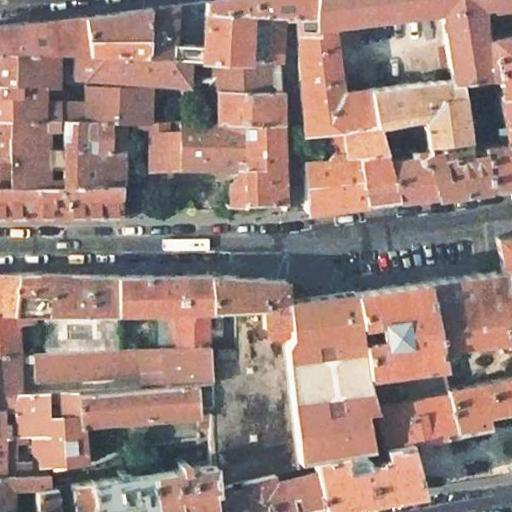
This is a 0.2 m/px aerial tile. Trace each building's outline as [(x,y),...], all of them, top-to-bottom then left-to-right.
[(202,0),(201,42),(176,41),(175,56),(186,56),(191,56),(214,57),(279,60),(281,15),(289,15),(293,15),(294,29),(311,27),(313,0),(202,0)] [(511,32),(511,0),(313,0),(311,27),(326,24),(331,24),(438,10),(448,78),(448,79),(456,78),(493,74),(494,73),(488,34),(481,35),(478,5),(507,1),(511,31),(511,33),(511,32)] [(173,3),(145,7),(143,54),(175,56),(176,41),(170,41),(173,3)] [(114,11),(82,15),(80,51),(143,54),(145,7),(114,11)] [(57,18),(31,21),(32,49),(55,50),(71,51),(80,51),(82,15),(57,18)] [(0,47),(32,49),(31,21),(0,25),(0,47)] [(294,29),(300,132),(329,129),(340,128),(372,120),(368,87),(352,89),(340,91),(335,92),(326,24),(311,27),(294,29)] [(495,92),(511,88),(511,32),(511,33),(511,31),(488,34),(494,73),(493,74),(495,92)] [(0,81),(40,83),(54,83),(55,50),(32,49),(0,47),(0,81)] [(80,51),(71,51),(70,72),(70,75),(185,83),(186,56),(175,56),(143,54),(80,51)] [(214,57),(191,56),(191,63),(214,64),(214,57)] [(279,60),(214,57),(214,64),(214,88),(279,90),(279,60)] [(350,73),(338,74),(340,91),(352,89),(350,73)] [(448,78),(368,87),(372,120),(376,119),(376,120),(421,114),(425,147),(434,145),(435,152),(464,148),(456,78),(448,79),(448,78)] [(0,117),(55,118),(122,120),(127,120),(146,120),(148,86),(82,84),(83,100),(40,100),(40,83),(0,81),(0,117)] [(279,90),(214,88),(214,121),(234,121),(280,121),(280,103),(279,90)] [(511,89),(493,92),(500,138),(511,137),(511,89)] [(385,160),(395,199),(412,197),(460,190),(485,187),(478,146),(464,148),(435,152),(434,145),(425,147),(421,114),(376,120),(380,136),(407,133),(408,139),(419,139),(420,147),(406,150),(407,156),(385,160)] [(55,118),(0,117),(0,145),(43,147),(45,147),(45,146),(45,128),(55,128),(55,118)] [(59,176),(54,176),(54,187),(119,183),(121,149),(122,120),(55,118),(55,128),(59,128),(59,145),(61,145),(61,163),(59,163),(59,176)] [(302,161),(305,211),(354,205),(395,199),(385,160),(380,136),(376,120),(376,119),(372,120),(340,128),(329,129),(331,150),(328,157),(302,161)] [(214,121),(148,120),(148,127),(146,168),(176,167),(235,167),(234,121),(214,121)] [(280,121),(234,121),(235,167),(235,180),(228,180),(227,204),(281,201),(282,201),(281,154),(280,121)] [(55,128),(45,128),(45,146),(54,145),(59,145),(59,128),(55,128)] [(511,137),(500,138),(477,142),(478,146),(485,187),(511,182),(511,137)] [(0,185),(54,187),(54,176),(45,176),(45,163),(43,163),(43,147),(0,145),(0,185)] [(45,147),(43,147),(43,163),(45,163),(54,163),(54,145),(45,146),(45,147)] [(45,163),(45,176),(54,176),(59,176),(59,163),(54,163),(45,163)] [(54,187),(0,185),(0,214),(118,213),(119,183),(54,187)] [(511,233),(494,236),(501,270),(502,270),(509,301),(511,300),(511,233)] [(422,280),(431,346),(452,343),(511,332),(511,318),(511,316),(509,301),(502,270),(501,270),(422,280)] [(17,272),(0,271),(0,311),(15,312),(17,272)] [(27,272),(17,272),(15,312),(15,313),(33,312),(43,312),(116,312),(115,275),(27,272)] [(209,275),(115,275),(116,312),(172,310),(207,309),(210,309),(209,275)] [(284,279),(209,275),(210,309),(214,309),(233,308),(259,307),(259,323),(264,322),(284,322),(283,299),(284,299),(284,279)] [(422,280),(351,290),(355,314),(364,371),(395,367),(431,361),(434,361),(431,346),(422,280)] [(284,299),(283,299),(284,322),(284,324),(355,314),(351,290),(347,291),(334,292),(317,295),(284,299)] [(259,307),(233,308),(233,344),(233,356),(209,358),(207,358),(208,382),(195,383),(196,406),(208,405),(208,425),(209,443),(207,444),(208,462),(209,462),(210,482),(223,479),(235,477),(269,470),(297,464),(277,344),(283,337),(264,339),(264,322),(259,323),(259,307)] [(207,309),(172,310),(173,346),(208,344),(208,336),(207,337),(207,309)] [(0,311),(0,352),(17,353),(15,322),(15,313),(15,312),(0,311)] [(33,312),(15,313),(15,322),(32,321),(33,312)] [(116,312),(43,312),(44,321),(45,352),(117,349),(116,326),(116,312)] [(355,314),(284,324),(284,336),(283,337),(277,344),(297,464),(313,461),(312,454),(360,446),(368,444),(367,438),(377,437),(370,404),(364,371),(355,314)] [(284,322),(264,322),(264,339),(283,337),(284,336),(284,324),(284,322)] [(126,326),(116,326),(117,349),(128,348),(126,326)] [(452,343),(431,346),(434,361),(439,360),(454,357),(452,343)] [(159,346),(139,347),(141,375),(141,386),(141,387),(161,385),(195,383),(208,382),(207,358),(209,358),(208,344),(173,346),(159,346)] [(33,353),(19,353),(19,386),(33,384),(33,381),(141,375),(139,347),(128,348),(117,349),(45,352),(33,353)] [(17,353),(0,352),(0,392),(20,392),(19,391),(19,386),(19,353),(17,353)] [(434,361),(431,361),(426,368),(430,387),(437,392),(444,390),(443,385),(444,385),(439,360),(434,361)] [(395,367),(364,371),(370,404),(401,398),(395,367)] [(511,373),(444,385),(443,385),(444,390),(449,430),(487,423),(486,412),(511,407),(511,373)] [(141,386),(77,390),(81,424),(82,424),(196,414),(197,425),(208,425),(208,405),(196,406),(195,383),(161,385),(141,387),(141,386)] [(20,433),(25,433),(36,433),(40,466),(45,465),(86,458),(82,424),(81,424),(77,390),(19,391),(20,392),(0,392),(0,413),(13,412),(13,423),(5,423),(5,433),(8,433),(14,433),(14,429),(20,429),(20,433)] [(401,398),(370,404),(377,437),(378,443),(382,442),(407,437),(449,430),(444,390),(437,392),(401,398)] [(5,433),(0,433),(0,476),(10,476),(28,477),(47,473),(45,465),(40,466),(29,468),(28,460),(0,460),(0,440),(7,441),(8,440),(8,433),(5,433)] [(7,453),(27,454),(28,460),(29,468),(40,466),(36,433),(25,433),(20,433),(14,433),(8,433),(8,440),(7,441),(7,453)] [(418,490),(407,437),(382,442),(378,443),(368,444),(360,446),(362,453),(363,458),(370,498),(418,490)] [(315,467),(322,506),(370,498),(363,458),(362,453),(360,446),(312,454),(313,461),(315,467)] [(182,447),(167,449),(167,454),(171,457),(181,455),(182,452),(182,447)] [(208,462),(146,470),(152,511),(211,511),(210,482),(209,462),(208,462)] [(109,464),(85,467),(87,479),(111,475),(109,464)] [(79,468),(78,468),(80,480),(87,479),(85,467),(79,468)] [(223,479),(210,482),(211,511),(283,511),(322,506),(315,467),(271,476),(269,470),(235,477),(236,483),(224,485),(223,479)] [(111,475),(87,479),(92,511),(152,511),(146,470),(111,475)] [(28,477),(10,476),(10,489),(20,488),(20,496),(18,496),(18,511),(35,511),(34,486),(50,484),(49,473),(47,473),(28,477)] [(10,476),(0,476),(0,511),(10,511),(10,489),(10,476)] [(50,484),(34,486),(35,511),(92,511),(87,479),(80,480),(68,482),(70,510),(55,511),(54,484),(50,484)]
